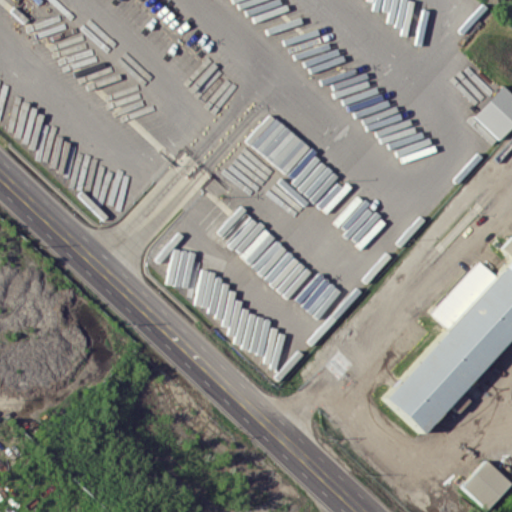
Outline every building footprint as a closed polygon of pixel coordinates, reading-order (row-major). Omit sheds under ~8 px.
[(511,118),(511,98),(496,84),(469,115),(462,109),(428,149),(434,154),(440,147),(452,158),(459,150),(466,157),(458,166),(465,173),(511,118)] [(288,135),(269,114),(242,138),(263,161),(281,144),(280,143),(288,135)] [(378,393),(442,326),(428,311),(474,263),(486,274),(511,246),(511,331),(417,430),(378,393)] [(445,405),(455,412),(465,399),(455,391),(445,405)] [(507,483),(482,459),(457,486),(482,509),(507,483)]
